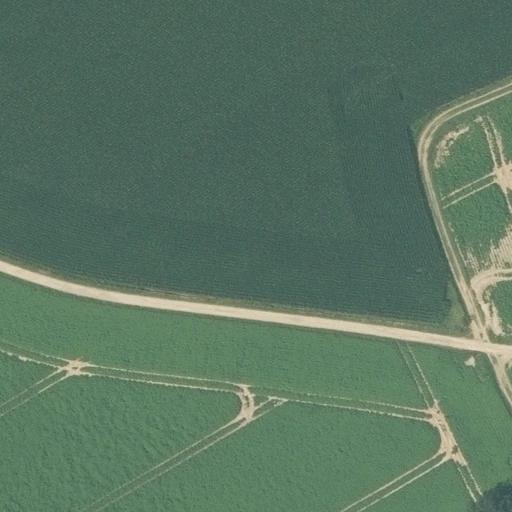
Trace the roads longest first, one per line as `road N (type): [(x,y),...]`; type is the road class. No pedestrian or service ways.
road 1 (track): [(486,347),(116,295),(0,262)]
road 2 (track): [(511,86),(449,114),(421,150),(486,347)]
